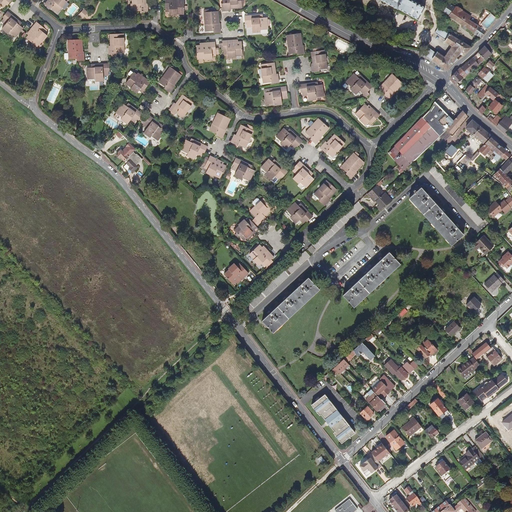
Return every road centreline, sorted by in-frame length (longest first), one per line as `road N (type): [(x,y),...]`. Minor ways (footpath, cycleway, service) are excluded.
road 1 (residential): [(238,326),(424,177),(474,230)]
road 2 (unclassified): [(238,326),(114,173),(31,109)]
road 3 (track): [(26,511),(230,316)]
road 4 (residential): [(341,462),(487,324)]
road 5 (residential): [(372,500),(511,390)]
road 6 (primary): [(439,78),(286,0)]
road 7 (unclassified): [(341,462),(238,326)]
